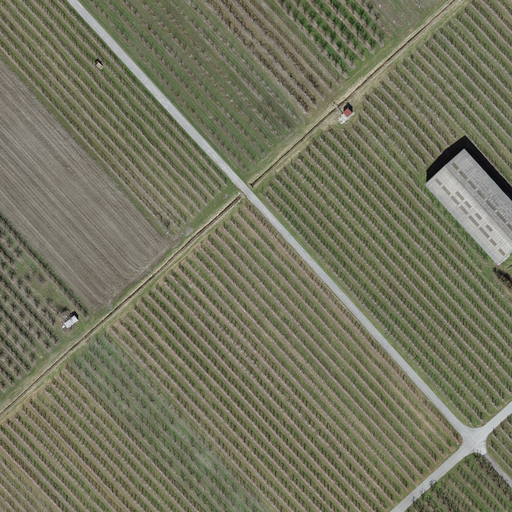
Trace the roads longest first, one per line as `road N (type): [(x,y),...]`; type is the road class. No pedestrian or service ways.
road 1 (track): [(70,0),(511,486)]
road 2 (track): [(398,511),(511,408)]
